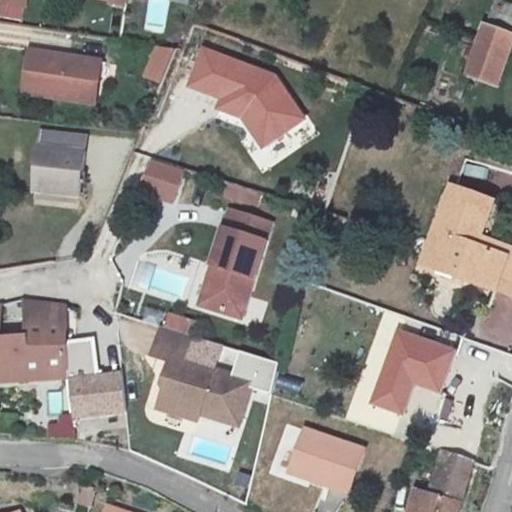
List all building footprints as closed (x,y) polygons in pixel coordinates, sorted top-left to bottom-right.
[(511,5),(495,0),(490,0),(483,22),(510,29),(511,24),(511,5)] [(511,53),(511,35),(484,27),(468,77),(501,88),(511,53)] [(174,40),(153,37),(143,69),(158,77),(174,40)] [(45,45),(39,86),(100,94),(103,73),(115,74),(117,55),(45,45)] [(277,76),(207,51),(193,90),(225,102),(221,112),(243,121),(263,150),(306,117),(277,76)] [(115,74),(103,73),(100,94),(112,96),(115,74)] [(78,147),(32,143),(28,186),(72,190),(78,147)] [(181,165),(150,154),(140,185),(171,195),(181,165)] [(256,189),(222,179),(220,188),(253,198),(256,189)] [(471,237),(476,239),(488,204),(450,190),(424,247),(420,260),(456,274),(453,280),(490,294),(502,260),(468,248),(471,237)] [(224,210),(207,265),(215,267),(203,308),(239,318),(268,224),(224,210)] [(511,284),(511,251),(476,239),(471,237),(468,248),(502,260),(490,294),(506,300),(511,284)] [(194,305),(203,308),(215,267),(207,265),(194,305)] [(20,304),(19,333),(19,342),(62,340),(59,304),(20,304)] [(165,316),(161,328),(170,331),(174,319),(165,316)] [(193,325),(174,319),(170,331),(190,337),(193,325)] [(185,362),(193,338),(190,337),(170,331),(161,328),(158,327),(150,352),(168,358),(153,410),(195,422),(197,414),(236,426),(249,381),(185,362)] [(458,354),(434,344),(398,331),(370,403),(405,417),(418,385),(442,394),(458,354)] [(63,350),(62,340),(19,342),(19,333),(0,333),(0,377),(65,373),(63,350)] [(65,345),(63,350),(65,373),(70,421),(124,413),(119,376),(94,378),(90,341),(65,345)] [(284,469),(300,428),(287,423),(272,465),(284,469)] [(361,453),(301,433),(288,475),(348,495),(361,453)] [(454,511),(468,465),(439,455),(428,494),(411,492),(406,511),(454,511)] [(69,511),(123,511),(125,501),(102,493),(103,492),(74,483),(69,511)]
